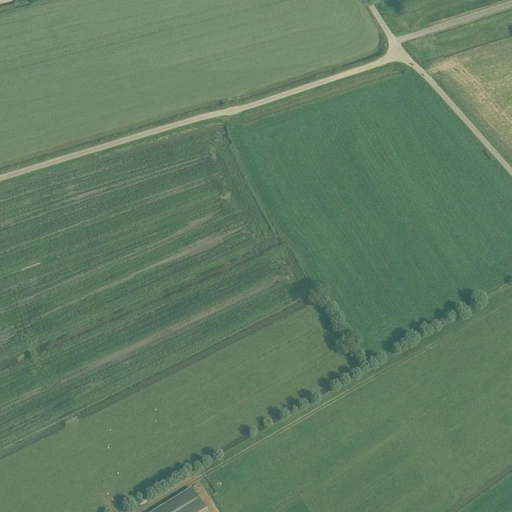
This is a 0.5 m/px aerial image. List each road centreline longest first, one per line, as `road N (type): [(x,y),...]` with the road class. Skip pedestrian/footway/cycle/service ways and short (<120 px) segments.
road 1 (unclassified): [(0,181),(273,101),(386,60),(394,42)]
road 2 (unclassified): [(511,171),(394,42)]
